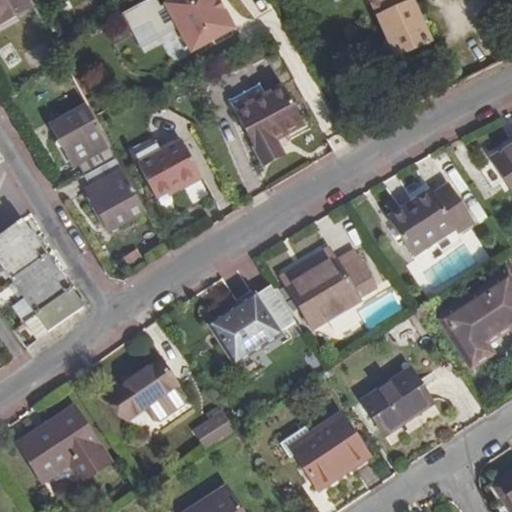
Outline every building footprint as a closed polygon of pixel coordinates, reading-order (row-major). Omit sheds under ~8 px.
[(0,0),(0,24),(32,8),(27,0),(0,0)] [(212,2),(213,0),(170,0),(159,6),(185,53),(231,29),(221,11),(218,11),(212,2)] [(221,11),(215,0),(213,0),(212,2),(218,11),(221,11)] [(404,0),(366,0),(394,59),(431,42),(414,5),(409,7),(404,0)] [(151,1),(120,13),(137,54),(168,43),(151,1)] [(0,60),(5,71),(19,64),(10,44),(0,48),(0,60)] [(262,93),(230,109),(258,162),(277,152),(272,140),(300,125),(278,84),(262,93)] [(78,167),(84,178),(114,161),(91,117),(85,105),(50,125),(74,169),(78,167)] [(150,198),(161,192),(172,187),(174,191),(197,179),(178,144),(133,167),(150,198)] [(511,145),(488,160),(511,196),(511,145)] [(111,234),(144,216),(114,161),(84,178),(89,187),(85,189),(111,234)] [(457,237),(472,228),(448,186),(433,194),(432,192),(390,217),(412,255),(453,231),(457,237)] [(172,187),(161,192),(164,197),(174,191),(172,187)] [(0,239),(0,263),(33,241),(21,224),(0,239)] [(0,263),(0,266),(11,282),(45,258),(33,241),(0,263)] [(280,277),(283,282),(298,273),(301,277),(333,259),(327,250),(280,277)] [(283,282),(310,328),(358,301),(357,299),(375,289),(354,253),(335,263),(333,259),(301,277),(298,273),(283,282)] [(45,258),(11,282),(22,298),(57,274),(45,258)] [(57,274),(22,298),(23,299),(32,312),(34,316),(69,291),(57,274)] [(511,292),(506,284),(446,323),(472,363),(486,354),(480,343),(511,323),(511,324),(511,292)] [(69,291),(34,316),(48,335),(83,311),(69,291)] [(32,312),(23,299),(17,303),(17,306),(25,318),(32,312)] [(253,301),(213,326),(235,362),(275,336),(253,301)] [(48,335),(34,316),(24,323),(37,343),(48,335)] [(158,360),(108,391),(126,421),(177,390),(158,360)] [(409,371),(361,402),(384,436),(431,406),(409,371)] [(73,408),(16,444),(41,484),(69,466),(80,482),(109,463),(73,408)] [(338,418),(290,450),(317,493),(365,462),(338,418)] [(229,422),(219,429),(225,437),(235,431),(229,422)] [(511,472),(497,482),(511,505),(511,472)] [(239,511),(225,489),(189,511),(239,511)]
